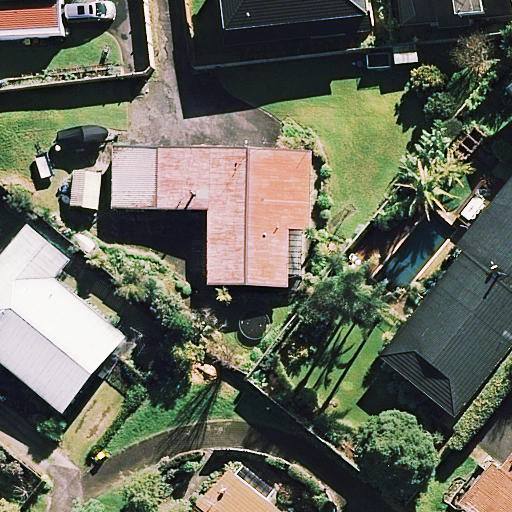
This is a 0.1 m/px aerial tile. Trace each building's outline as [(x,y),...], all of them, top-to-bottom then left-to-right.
[(61,0),(0,0),(0,42),(63,40),(61,0)] [(226,0),(230,47),(382,38),(379,0),(226,0)] [(456,0),(458,25),(490,23),(487,0),(456,0)] [(152,213),(152,214),(209,216),(206,290),(290,293),(290,278),(310,279),(314,159),(154,153),(154,156),(113,154),(111,212),(152,213)] [(511,352),(511,189),(494,212),(480,201),(467,217),(480,228),(442,276),(449,282),(385,361),(458,420),(511,352)] [(133,345),(26,252),(0,282),(0,359),(68,419),(133,345)] [(511,511),(511,463),(473,511),(511,511)] [(274,511),(236,480),(210,511),(274,511)]
